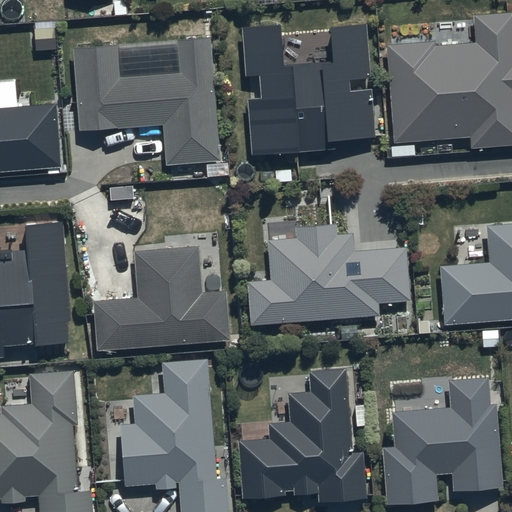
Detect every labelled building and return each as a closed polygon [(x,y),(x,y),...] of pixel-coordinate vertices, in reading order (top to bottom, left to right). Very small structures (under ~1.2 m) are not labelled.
[(511,14),(475,17),(477,44),(437,47),(436,43),(388,47),(395,142),(472,136),(473,148),(511,145),(511,14)] [(284,65),(282,27),(243,28),(244,74),(262,74),(263,101),(249,101),(252,154),(261,153),(261,155),(336,151),(336,141),(375,139),(372,92),(351,93),(350,80),(371,79),(368,26),(332,28),(334,64),(284,65)] [(120,44),(74,48),(81,132),(164,126),(168,166),(221,162),(211,39),(178,42),(180,72),(122,77),(120,44)] [(0,169),(61,165),(55,102),(0,106),(0,169)] [(71,321),(64,223),(27,225),(28,252),(0,253),(0,358),(4,358),(4,347),(69,344),(68,321),(71,321)] [(511,224),(488,227),(491,264),(440,268),(445,326),(511,320),(511,224)] [(410,301),(407,249),(355,251),(354,236),(337,236),(336,225),(296,227),(297,241),(270,242),(272,281),(249,282),(251,325),(380,316),(379,304),(410,301)] [(135,252),(139,299),(95,302),(99,352),(231,341),(227,291),(204,293),(200,247),(135,252)] [(217,480),(209,361),(163,364),(166,395),(135,397),(137,425),(122,426),(126,486),(157,484),(157,489),(176,488),(176,483),(180,483),(181,511),(229,511),(227,479),(217,480)] [(350,455),(345,371),(311,372),(312,394),(290,395),(292,424),(270,425),(271,441),(240,443),(243,498),(278,496),(278,489),(295,488),(296,495),(320,494),(321,502),(366,499),(364,454),(350,455)] [(79,425),(76,373),(32,375),(33,405),(2,407),(3,415),(0,415),(0,498),(2,499),(3,502),(27,501),(26,497),(40,496),(40,511),(94,511),(93,491),(77,492),(73,425),(79,425)] [(498,404),(492,405),(490,373),(423,378),(424,392),(394,395),(395,408),(385,409),(386,429),(395,429),(396,448),(386,448),(388,504),(438,502),(437,474),(454,473),(455,491),(504,487),(498,404)]
